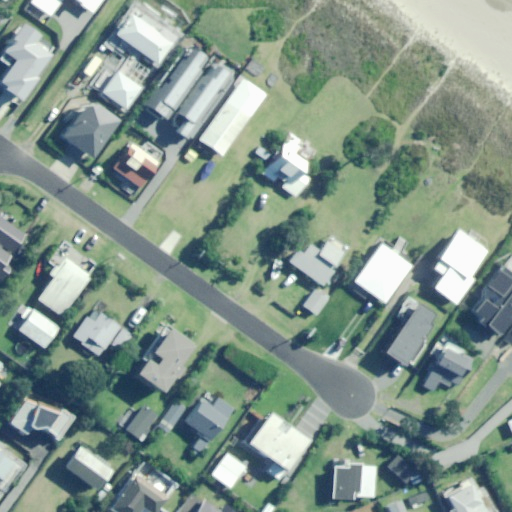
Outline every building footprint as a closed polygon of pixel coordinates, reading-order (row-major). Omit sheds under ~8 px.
[(73,0),(91,13),(100,0),(31,0),(30,2),(50,16),(62,0),(73,0)] [(155,64),(177,34),(136,5),(108,43),(123,54),(129,45),(155,64)] [(31,34),(26,41),(15,33),(5,48),(21,60),(5,83),(25,97),(51,59),(41,51),(46,44),(31,34)] [(164,122),(213,52),(199,42),(186,60),(181,57),(160,87),(158,85),(142,108),(164,122)] [(219,67),(225,59),(218,54),(177,110),(186,116),(176,130),(189,140),(234,78),(219,67)] [(123,109),(138,88),(114,70),(99,91),(123,109)] [(222,156),(265,94),(241,78),(198,140),(222,156)] [(90,158),(116,121),(88,101),(62,138),(90,158)] [(139,188),(165,151),(133,128),(115,154),(119,156),(110,168),(139,188)] [(293,153),(298,146),(286,138),(261,173),(273,181),(276,176),(285,182),(282,187),(295,197),(308,179),(300,173),(307,163),(293,153)] [(3,263),(25,235),(0,215),(0,279),(9,268),(3,263)] [(223,247),(234,230),(226,225),(215,242),(223,247)] [(468,276),(486,251),(457,231),(431,268),(440,274),(431,287),(455,304),(473,279),(468,276)] [(328,270),(345,247),(330,235),(317,252),(305,244),(297,255),(293,252),(286,261),(320,286),(330,272),(328,270)] [(383,303),(410,266),(379,244),(352,281),(383,303)] [(58,316),(88,276),(62,257),(48,275),(52,277),(36,299),(58,316)] [(511,289),(511,288),(511,275),(502,267),(483,292),(486,295),(473,313),(501,335),(511,320),(511,289)] [(315,315),(327,297),(314,289),(303,306),(315,315)] [(421,337),(435,317),(414,303),(381,352),(401,366),(404,361),(410,365),(427,341),(421,337)] [(42,348),(56,328),(27,307),(21,316),(23,318),(15,329),(42,348)] [(118,350),(129,335),(99,313),(92,322),(85,317),(71,336),(98,355),(107,342),(118,350)] [(174,365),(189,345),(162,326),(130,371),(158,391),(169,376),(171,378),(178,368),(174,365)] [(458,385),(472,358),(445,344),(423,387),(432,392),(438,381),(448,387),(451,381),(458,385)] [(54,439),(69,414),(34,392),(28,402),(21,397),(5,422),(23,434),(26,429),(39,429),(54,439)] [(199,456),(231,409),(216,399),(211,407),(202,401),(187,423),(200,432),(188,449),(199,456)] [(173,426),(186,409),(174,400),(161,418),(173,426)] [(138,439),(155,416),(142,406),(137,413),(130,407),(117,424),(138,439)] [(278,479),(304,440),(266,413),(245,443),(275,464),(269,472),(278,479)] [(91,457),(96,451),(83,441),(64,467),(95,491),(109,471),(91,457)] [(229,489),(245,467),(226,453),(210,474),(229,489)] [(0,488),(2,490),(18,468),(0,454),(0,488)] [(347,464),(344,460),(335,459),(333,499),(352,499),(352,496),(373,497),(374,467),(347,464)] [(156,511),(166,498),(133,475),(110,509),(114,511),(156,511)] [(482,489),(477,491),(471,480),(442,497),(450,511),(447,511),(492,511),(495,511),(482,489)] [(232,511),(221,504),(216,510),(193,494),(180,511),(232,511)] [(388,511),(405,511),(402,502),(387,508),(388,511)]
